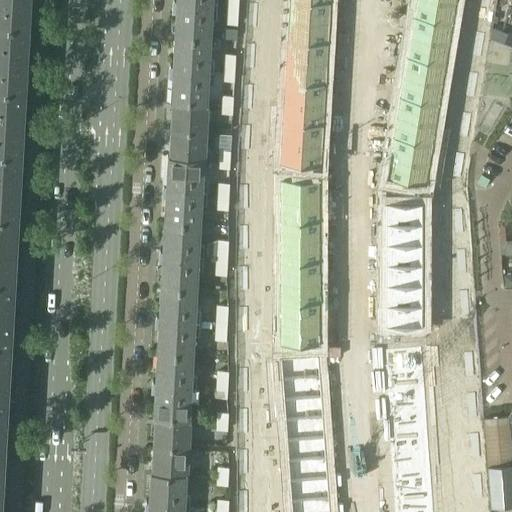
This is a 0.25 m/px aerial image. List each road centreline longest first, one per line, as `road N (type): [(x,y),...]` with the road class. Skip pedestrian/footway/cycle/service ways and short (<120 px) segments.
road 1 (residential): [(120,511),(148,0)]
road 2 (secondary): [(74,0),(48,511)]
road 3 (residential): [(362,511),(351,345),(365,0)]
road 4 (secondary): [(93,511),(118,0)]
